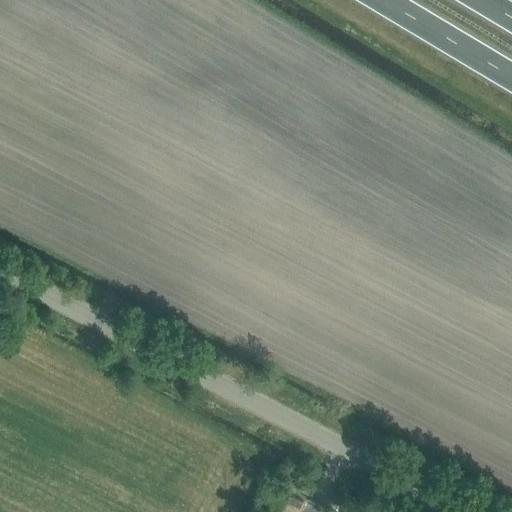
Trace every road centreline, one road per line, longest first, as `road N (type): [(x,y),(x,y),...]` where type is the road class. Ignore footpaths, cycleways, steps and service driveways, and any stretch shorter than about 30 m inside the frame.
road 1 (tertiary): [(448,511),(0,279)]
road 2 (trunk): [(381,0),(511,78)]
